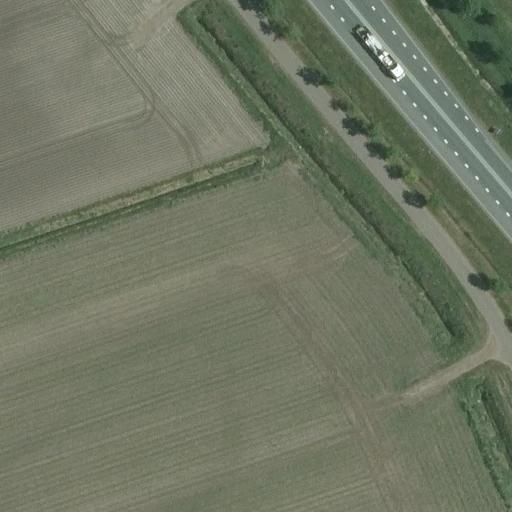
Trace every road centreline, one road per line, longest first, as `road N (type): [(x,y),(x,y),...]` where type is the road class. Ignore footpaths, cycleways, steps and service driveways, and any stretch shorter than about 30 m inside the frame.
road 1 (unclassified): [(248,0),(450,253),(511,351)]
road 2 (trunk): [(511,197),(345,0)]
